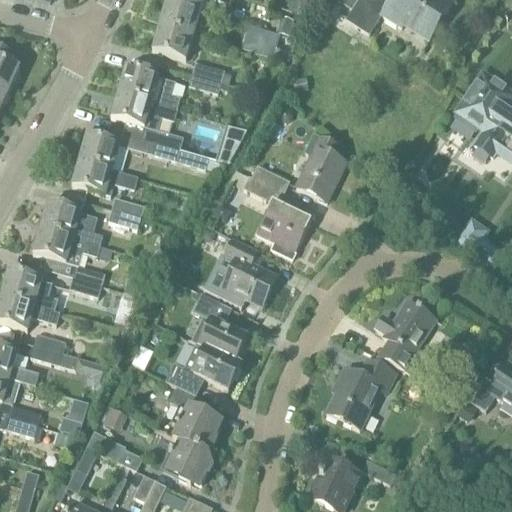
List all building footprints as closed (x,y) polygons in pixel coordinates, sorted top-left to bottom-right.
[(200,18),(204,0),(167,0),(165,8),(200,18)] [(216,0),(215,4),(231,8),(232,0),(216,0)] [(306,0),(295,0),(291,15),(300,17),(308,0),(306,0)] [(452,10),(436,0),(391,0),(390,4),(383,0),(344,0),(340,7),(354,15),(348,25),(369,37),(379,20),(401,34),(406,27),(431,43),(452,10)] [(193,43),(200,18),(165,8),(158,33),(193,43)] [(289,40),(294,25),(281,21),(276,36),(289,40)] [(249,32),(242,57),(273,66),(273,63),(276,55),(280,41),(249,32)] [(186,68),(193,43),(158,33),(151,58),(186,68)] [(0,93),(8,97),(10,93),(19,75),(8,70),(13,59),(0,52),(0,93)] [(276,55),(273,63),(281,65),(284,57),(276,55)] [(192,81),(221,90),(223,81),(225,78),(195,69),(192,81)] [(118,99),(177,116),(180,104),(155,96),(159,83),(125,73),(118,99)] [(511,99),(482,79),(456,117),(490,140),(493,135),(511,147),(511,99)] [(219,99),(221,90),(192,81),(189,91),(219,99)] [(0,115),(8,97),(0,93),(0,115)] [(173,126),(177,116),(118,99),(110,124),(144,134),(148,119),(173,126)] [(225,130),(221,144),(236,148),(239,149),(245,136),(244,136),(225,130)] [(151,149),(179,157),(183,145),(155,137),(151,149)] [(326,208),(345,169),(336,164),(341,154),(316,141),(307,158),(311,160),(295,193),(326,208)] [(79,167),(112,177),(119,152),(86,142),(79,167)] [(177,166),(179,157),(151,149),(149,158),(177,166)] [(205,175),(208,166),(181,157),(178,167),(205,175)] [(217,178),(220,169),(209,166),(206,175),(217,178)] [(105,202),(112,177),(79,167),(71,192),(105,202)] [(283,200),(284,200),(290,188),(258,172),(252,184),(283,200)] [(236,177),(230,189),(243,195),(249,183),(236,177)] [(249,183),(243,195),(271,209),(277,196),(252,184),(249,183)] [(112,216),(141,224),(144,212),(115,205),(112,216)] [(271,209),(255,241),(274,250),(271,256),(291,266),(309,228),(296,221),(277,212),(271,209)] [(39,235),(101,252),(103,242),(93,239),(94,237),(76,232),(80,219),(46,210),(39,235)] [(138,235),(141,224),(112,216),(109,227),(138,235)] [(481,238),(479,224),(467,226),(469,240),(481,238)] [(98,261),(101,252),(39,235),(32,260),(66,270),(70,254),(98,261)] [(491,275),(504,260),(484,242),(470,258),(491,275)] [(261,314),(276,282),(252,270),(258,259),(233,246),(225,262),(235,267),(222,295),(261,314)] [(73,285),(102,293),(105,280),(76,272),(73,285)] [(0,303),(33,313),(41,287),(8,277),(0,303)] [(99,303),(102,293),(73,285),(70,296),(99,303)] [(128,285),(124,299),(148,306),(156,292),(128,285)] [(212,327),(199,353),(235,368),(246,343),(223,332),(231,315),(201,300),(193,317),(212,327)] [(58,320),(33,313),(0,303),(0,302),(0,330),(26,338),(31,322),(55,329),(58,320)] [(413,353),(431,326),(404,308),(391,328),(382,322),(374,334),(383,340),(381,343),(389,348),(378,364),(407,378),(420,358),(413,353)] [(35,354),(61,362),(64,348),(39,341),(35,354)] [(58,370),(61,362),(35,354),(31,352),(29,362),(58,370)] [(0,382),(19,388),(34,393),(38,381),(13,373),(17,360),(0,355),(0,382)] [(239,370),(204,355),(192,379),(174,370),(166,388),(177,393),(196,402),(204,385),(227,395),(239,370)] [(385,399),(395,378),(372,367),(363,384),(343,375),(337,388),(340,390),(326,420),(358,435),(378,395),(385,399)] [(90,368),(87,380),(90,381),(94,388),(92,394),(102,397),(109,373),(90,368)] [(511,379),(503,373),(494,388),(481,380),(466,403),(486,416),(496,402),(511,412),(511,379)] [(403,378),(398,387),(406,390),(410,382),(403,378)] [(12,411),(19,388),(0,382),(0,409),(1,410),(2,408),(12,411)] [(185,414),(172,442),(178,445),(207,459),(206,453),(213,451),(210,443),(215,441),(222,428),(203,418),(208,408),(196,402),(177,393),(171,407),(185,414)] [(9,425),(36,433),(39,421),(13,413),(9,425)] [(109,413),(102,428),(111,432),(118,417),(109,413)] [(62,424),(59,436),(77,441),(80,430),(62,424)] [(32,444),(36,433),(9,425),(6,436),(32,444)] [(57,438),(54,449),(70,454),(73,443),(57,438)] [(118,469),(124,456),(96,442),(90,456),(118,469)] [(207,459),(178,445),(172,458),(169,456),(161,472),(179,480),(177,484),(188,489),(190,485),(200,490),(206,478),(204,473),(211,471),(207,459)] [(87,480),(97,459),(87,455),(78,476),(87,480)] [(390,490),(395,480),(368,467),(363,477),(390,490)] [(320,511),(344,511),(359,482),(336,470),(329,484),(320,480),(307,505),(320,511)] [(22,489),(35,493),(39,480),(27,476),(22,489)] [(144,507),(154,486),(145,482),(135,503),(144,507)] [(155,511),(165,492),(154,486),(141,511),(155,511)] [(28,511),(35,493),(22,489),(15,511),(28,511)] [(99,511),(102,507),(93,503),(88,511),(75,511),(71,510),(70,511),(99,511)] [(207,511),(189,503),(185,511),(207,511)]
